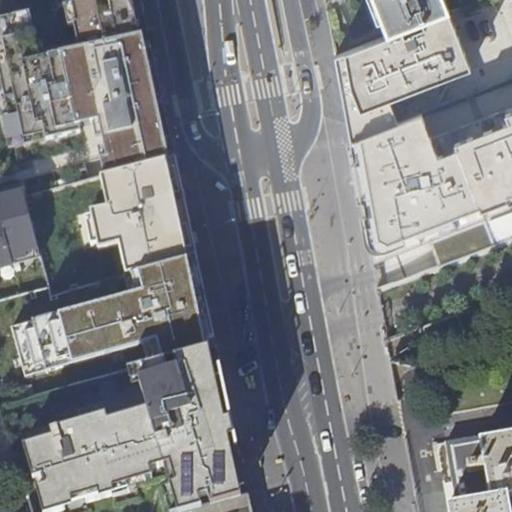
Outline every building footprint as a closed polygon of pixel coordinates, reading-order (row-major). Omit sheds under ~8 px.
[(443,0),(373,0),(387,35),(447,11),(443,0)] [(469,64),(447,11),(387,35),(335,56),(341,90),(349,138),(377,293),(511,241),(511,105),(416,142),(406,118),(397,121),(397,120),(387,96),(469,64)] [(165,162),(99,179),(105,208),(87,212),(93,236),(135,224),(144,222),(176,214),(165,162)] [(135,224),(93,236),(96,250),(117,246),(124,277),(128,275),(186,259),(176,214),(144,222),(135,224)] [(186,259),(128,275),(132,288),(0,323),(0,336),(14,388),(149,351),(152,364),(206,349),(186,259)] [(456,316),(423,329),(430,344),(462,332),(456,316)] [(206,349),(152,364),(143,366),(151,395),(21,433),(25,446),(24,446),(33,477),(20,480),(29,511),(250,511),(247,496),(235,437),(217,356),(209,358),(206,349)] [(441,417),(511,403),(511,375),(437,389),(441,417)] [(511,430),(446,443),(457,506),(448,508),(448,511),(509,511),(507,499),(511,497),(511,430)]
